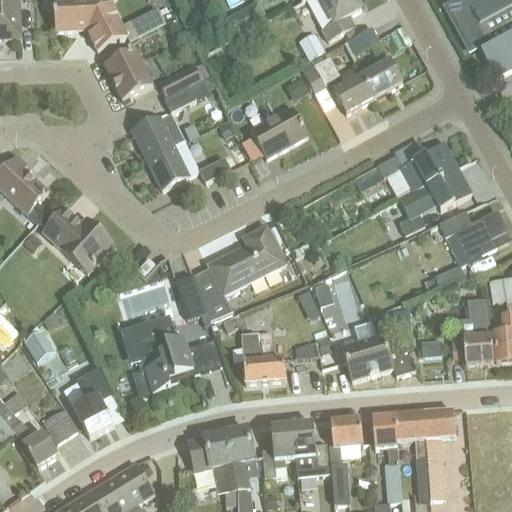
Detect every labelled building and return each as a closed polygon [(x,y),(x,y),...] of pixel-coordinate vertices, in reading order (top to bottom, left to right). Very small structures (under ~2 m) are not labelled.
[(0,0),(0,43),(21,43),(19,0),(0,0)] [(362,14),(354,0),(319,0),(335,28),(323,34),(329,47),(355,33),(349,22),(362,14)] [(473,54),(479,51),(497,83),(511,74),(511,0),(479,0),(469,6),(466,0),(449,10),(473,54)] [(121,29),(108,2),(54,5),(56,38),(88,36),(98,57),(128,42),(130,47),(139,42),(166,29),(157,11),(121,29)] [(237,40),(252,32),(243,15),(228,23),(237,40)] [(363,81),(375,104),(403,89),(390,66),(372,33),(347,46),(354,58),(368,50),(380,72),(363,81)] [(309,67),(327,58),(316,38),(298,48),(309,67)] [(139,42),(130,47),(134,55),(136,55),(143,51),(139,42)] [(123,106),(154,91),(136,55),(134,55),(105,70),(123,106)] [(375,104),(363,81),(347,90),(336,69),(332,60),(314,70),(312,67),(301,73),(315,99),(326,93),(330,99),(334,97),(347,120),(375,104)] [(203,86),(210,82),(203,68),(196,72),(160,89),(167,104),(190,93),(203,86)] [(301,81),(286,90),(294,105),(309,96),(301,81)] [(203,86),(190,93),(190,94),(165,106),(171,117),(171,119),(197,106),(195,104),(208,97),(208,96),(214,92),(210,82),(203,86)] [(293,113),(251,137),(254,142),(265,161),(266,165),(308,141),(293,113)] [(171,119),(171,117),(160,122),(133,135),(148,166),(186,147),(171,119)] [(218,133),(224,144),(233,139),(227,129),(218,133)] [(186,147),(148,166),(163,196),(190,183),(188,179),(199,174),(186,147)] [(403,171),(400,173),(401,175),(414,198),(428,190),(459,173),(445,148),(412,166),(403,171)] [(43,219),(36,212),(50,197),(25,174),(28,171),(17,161),(0,179),(0,194),(28,220),(36,228),(43,219)] [(398,161),(378,171),(385,183),(401,175),(400,173),(403,171),(398,161)] [(206,189),(231,176),(225,164),(200,176),(206,189)] [(378,171),(367,177),(373,190),(385,183),(378,171)] [(411,222),(400,228),(406,241),(426,231),(422,222),(441,213),(442,216),(473,198),(459,173),(428,190),(414,198),(401,205),(411,222)] [(44,238),(88,279),(114,251),(87,226),(83,230),(66,214),(44,238)] [(466,218),(441,230),(447,243),(460,271),(461,270),(461,271),(469,268),(470,269),(483,263),(481,260),(498,252),(494,244),(508,237),(498,217),(472,230),(466,218)] [(194,282),(206,318),(209,327),(232,318),(223,301),(286,270),(267,232),(251,240),(255,247),(208,270),(210,274),(194,282)] [(23,249),(31,256),(40,247),(32,240),(23,249)] [(326,270),(339,262),(331,247),(317,255),(326,270)] [(298,251),(293,254),(297,261),(302,258),(310,254),(306,248),(299,252),(298,251)] [(148,299),(169,289),(159,268),(104,292),(115,317),(137,308),(139,313),(152,307),(148,299)] [(442,296),(467,284),(461,271),(461,270),(460,271),(436,282),(442,296)] [(188,325),(206,318),(194,282),(175,289),(188,325)] [(494,307),(511,304),(511,283),(491,287),(494,307)] [(310,297),(300,302),(306,313),(315,308),(310,297)] [(460,324),(460,337),(452,338),(454,364),(466,363),(467,371),(495,369),(492,341),(488,304),(469,305),(470,324),(460,324)] [(393,335),(411,334),(410,314),(392,315),(393,335)] [(54,316),(43,326),(47,333),(60,327),(54,316)] [(497,369),(511,367),(511,320),(504,321),(505,337),(495,338),(497,369)] [(1,322),(0,323),(0,338),(9,330),(1,322)] [(230,322),(223,325),(228,338),(235,335),(230,322)] [(214,344),(214,343),(187,352),(183,340),(176,342),(172,328),(169,329),(167,323),(123,338),(132,365),(137,364),(141,377),(134,379),(142,402),(172,392),(168,380),(193,372),(195,379),(223,370),(214,344)] [(390,358),(384,339),(376,342),(371,327),(355,332),(360,347),(342,353),(352,387),(394,375),(397,382),(416,376),(406,352),(390,358)] [(24,349),(37,368),(54,357),(42,338),(24,349)] [(274,365),(272,350),(271,338),(242,340),(247,390),(286,386),(284,364),(274,365)] [(332,352),(329,342),(317,346),(320,356),(332,352)] [(422,347),(423,363),(442,362),(442,347),(422,347)] [(314,369),(318,387),(330,384),(326,366),(314,369)] [(0,388),(9,381),(0,371),(0,388)] [(74,413),(90,444),(114,431),(101,407),(113,401),(100,373),(76,385),(87,406),(74,413)] [(3,406),(0,409),(0,419),(17,438),(39,473),(60,460),(45,437),(35,443),(27,431),(27,432),(19,422),(18,423),(3,406)] [(65,413),(43,427),(57,449),(78,435),(65,413)] [(455,442),(453,417),(424,419),(431,506),(446,505),(443,465),(441,465),(440,443),(455,442)] [(0,453),(17,438),(0,419),(0,453)] [(424,419),(395,421),(398,447),(420,445),(420,450),(416,452),(417,463),(420,507),(431,506),(424,419)] [(398,447),(395,421),(373,423),(375,454),(389,453),(390,470),(386,470),(389,509),(402,508),(398,447)] [(364,450),(362,424),(332,426),(334,451),(330,451),(335,510),(351,509),(348,468),(342,469),(341,451),(364,450)] [(314,429),(293,431),(297,464),(298,483),(330,480),(329,473),(327,449),(316,450),(314,429)] [(297,464),(293,431),(272,433),(274,454),(262,455),(265,483),(287,481),(286,473),(286,465),(297,464)] [(238,494),(238,495),(251,492),(245,466),(254,464),(248,435),(227,440),(238,494)] [(206,448),(190,452),(195,476),(211,473),(215,490),(223,488),(225,498),(226,511),(238,511),(238,498),(237,495),(238,495),(238,494),(227,440),(205,445),(206,448)] [(115,482),(133,511),(140,511),(138,509),(156,498),(138,468),(115,482)] [(133,511),(115,482),(94,495),(104,511),(133,511)] [(104,511),(94,495),(73,508),(75,511),(104,511)] [(238,511),(237,511),(251,511),(250,497),(238,498),(238,511)] [(266,502),(266,511),(275,511),(274,501),(266,502)]
